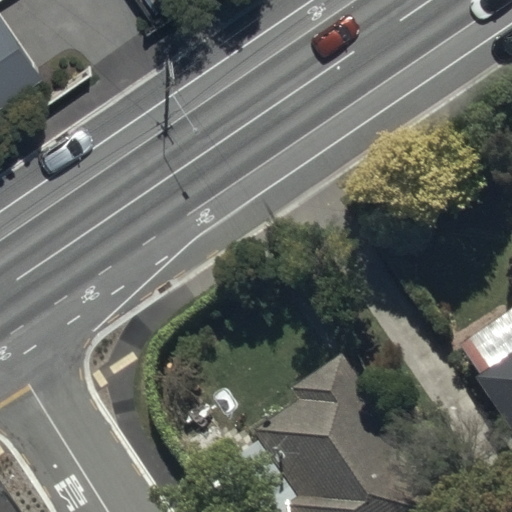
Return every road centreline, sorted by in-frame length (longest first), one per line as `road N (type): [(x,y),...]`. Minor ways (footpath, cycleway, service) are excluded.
road 1 (secondary): [(0,290),(427,0)]
road 2 (residential): [(94,511),(0,371)]
